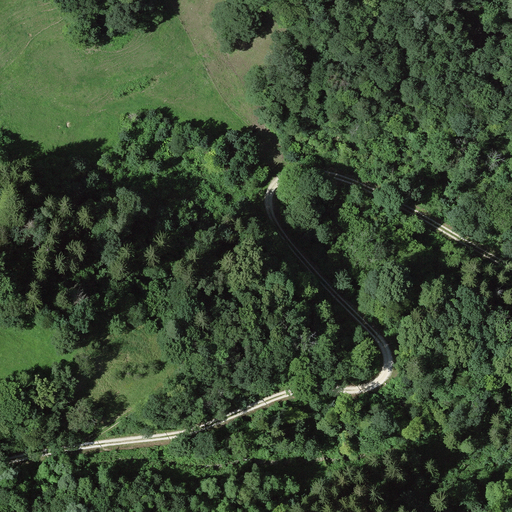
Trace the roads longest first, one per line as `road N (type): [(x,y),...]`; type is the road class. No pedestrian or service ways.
road 1 (track): [(0,461),(185,432),(301,388),(370,386),(389,372),(386,348),(297,254),(265,202),(271,185),(295,173),(317,171),(377,190),(511,270)]
road 2 (track): [(182,365),(154,395),(74,448)]
